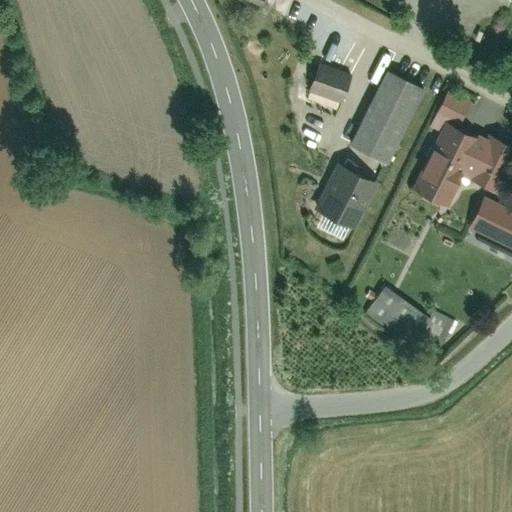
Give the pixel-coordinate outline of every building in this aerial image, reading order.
[(227,0),(248,13),(256,0),(227,0)] [(260,19),(244,60),(310,85),(326,45),(260,19)] [(415,89),(374,70),(340,142),(382,161),(415,89)] [(314,81),(305,103),(332,112),(340,91),(314,81)] [(511,154),(511,148),(478,133),(480,127),(438,109),(403,190),(446,208),(459,177),(494,193),(511,154)] [(327,163),(306,208),(354,229),(374,184),(327,163)] [(511,212),(478,197),(463,230),(511,251),(511,212)] [(381,288),(364,313),(415,349),(433,323),(381,288)]
